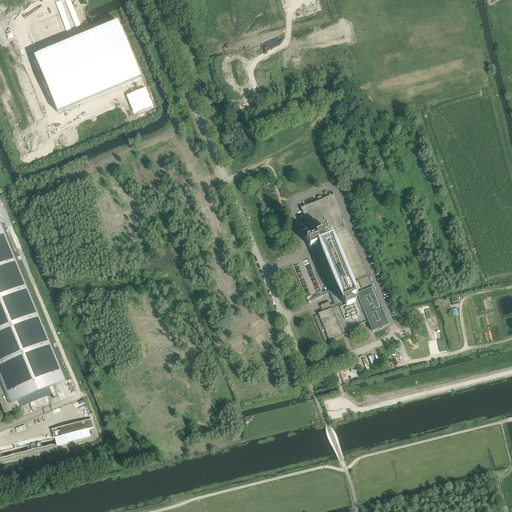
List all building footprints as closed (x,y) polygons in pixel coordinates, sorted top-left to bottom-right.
[(45,18),(27,26),(39,54),(48,50),(48,51),(34,57),(58,113),(123,86),(124,87),(123,87),(134,115),(153,107),(151,101),(150,100),(145,88),(144,86),(141,79),(126,86),(126,85),(141,78),(138,72),(138,70),(121,31),(120,29),(118,22),(95,32),(95,31),(94,28),(93,26),(92,26),(88,27),(88,28),(83,30),(74,7),(73,7),(55,14),(45,18)] [(308,242),(309,244),(309,245),(310,247),(312,247),(314,251),(316,257),(315,257),(315,258),(334,305),(331,306),(329,303),(329,302),(321,306),(320,306),(322,310),(324,309),(325,312),(318,314),(318,315),(329,341),(329,342),(348,334),(347,334),(346,331),(368,322),(372,332),(388,325),(387,321),(386,321),(374,292),(373,288),(372,287),(349,230),(348,228),(334,195),(322,200),(321,196),(317,198),(320,205),(313,207),(312,204),(301,209),(309,229),(324,223),(328,232),(326,233),(325,230),(324,230),(316,234),(317,238),(314,239),(314,237),(313,237),(311,237),(311,238),(312,240),(310,240),(309,238),(307,238),(307,239),(306,239),(307,241),(308,242)] [(0,403),(1,406),(2,410),(4,415),(5,414),(10,412),(16,410),(17,410),(16,409),(30,404),(27,398),(38,393),(45,390),(47,397),(52,395),(54,399),(58,397),(54,386),(58,385),(68,381),(3,225),(1,226),(0,225),(0,403)] [(318,315),(315,317),(324,340),(328,339),(318,315)] [(339,402),(327,405),(329,413),(341,410),(339,402)] [(89,429),(94,428),(92,420),(52,430),(54,439),(89,429)] [(0,459),(91,437),(89,429),(54,439),(0,452),(0,459)]
